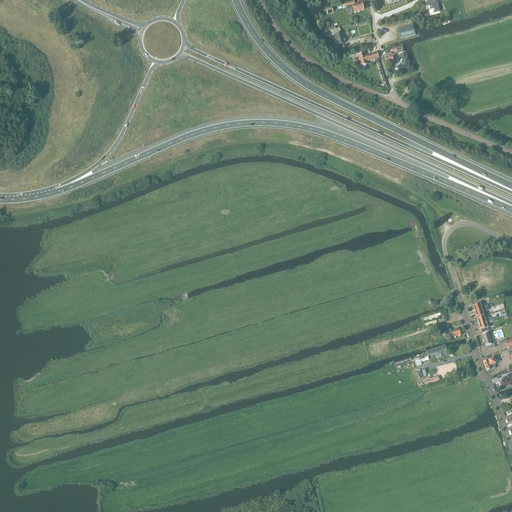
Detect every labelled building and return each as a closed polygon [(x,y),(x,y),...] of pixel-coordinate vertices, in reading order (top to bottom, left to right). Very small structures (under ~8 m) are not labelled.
[(436,0),(432,0),(426,2),(427,6),(429,6),(430,10),(434,8),(435,12),(439,11),(436,0)] [(353,2),(350,3),(345,3),(346,8),(352,7),(353,12),(364,10),(362,3),(354,5),(353,2)] [(415,35),(413,25),(398,29),(401,39),(415,35)] [(335,35),(338,45),(344,43),(344,42),(345,41),(344,39),(343,39),(341,33),(335,35)] [(365,53),(358,55),(360,64),(362,63),(363,65),(367,67),(368,67),(367,62),(378,58),(377,53),(365,56),(365,53)] [(385,59),(386,63),(393,61),(391,53),(384,55),(385,59)] [(474,310),(475,312),(488,308),(490,307),(492,306),(491,303),(488,304),(488,305),(487,305),(481,307),(480,304),(473,306),(473,307),(473,308),(473,309),(474,310)] [(488,308),(475,312),(475,314),(475,315),(475,317),(476,317),(476,318),(484,315),(483,312),(489,310),(488,308)] [(478,322),(479,324),(492,320),(491,317),(488,318),(488,317),(485,318),(484,316),(477,319),(477,320),(477,322),(478,322)] [(492,320),(479,324),(479,327),(479,328),(479,329),(480,329),(480,330),(481,330),(482,333),(488,331),(487,328),(490,327),(489,324),(493,322),(492,320)] [(453,338),(460,335),(458,329),(451,331),(450,329),(449,329),(448,325),(440,328),(442,333),(446,332),(447,335),(451,334),(453,338)] [(501,329),(488,334),(490,341),(497,339),(497,340),(504,338),(501,329)] [(491,344),(490,341),(488,334),(482,335),(485,346),(486,346),(486,347),(487,350),(495,348),(493,343),(491,344)] [(447,350),(446,346),(427,352),(428,356),(447,350)] [(427,355),(415,359),(415,360),(417,366),(422,365),(421,363),(429,360),(427,355)] [(494,358),(483,362),(486,371),(496,368),(495,366),(496,365),(495,364),(496,364),(494,358)] [(507,376),(508,379),(502,381),(501,381),(501,382),(500,382),(501,386),(503,385),(504,388),(511,385),(511,374),(508,376),(508,375),(507,376)] [(436,377),(429,380),(430,385),(434,384),(440,382),(439,381),(439,379),(438,377),(436,377)]
